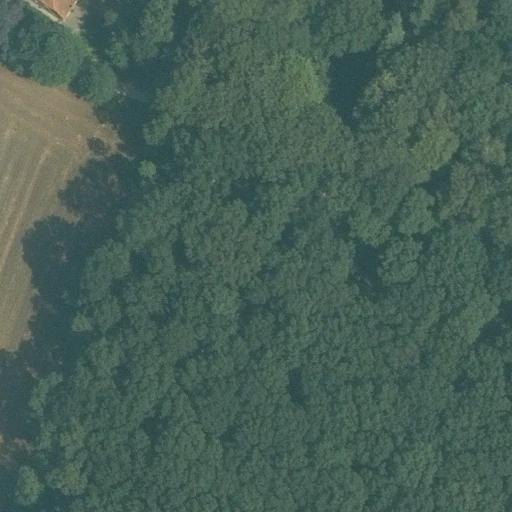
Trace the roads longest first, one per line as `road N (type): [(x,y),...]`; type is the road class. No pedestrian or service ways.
road 1 (track): [(511,229),(150,112)]
road 2 (unclassified): [(150,112),(39,64),(0,36)]
